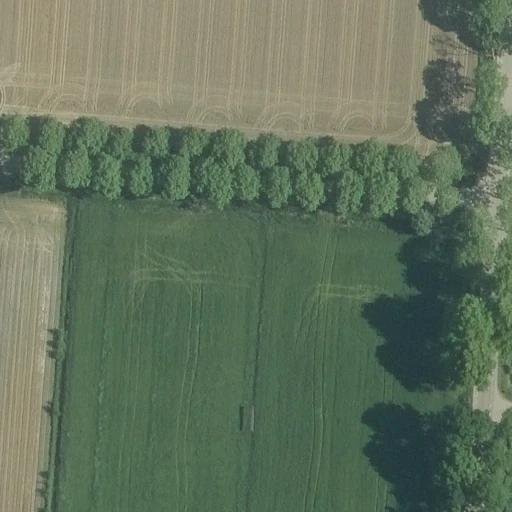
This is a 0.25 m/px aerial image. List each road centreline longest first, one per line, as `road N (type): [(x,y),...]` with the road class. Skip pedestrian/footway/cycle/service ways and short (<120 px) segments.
road 1 (unclassified): [(496,199),(0,157)]
road 2 (unclassified): [(481,409),(496,199)]
road 3 (unclassified): [(496,199),(511,5)]
